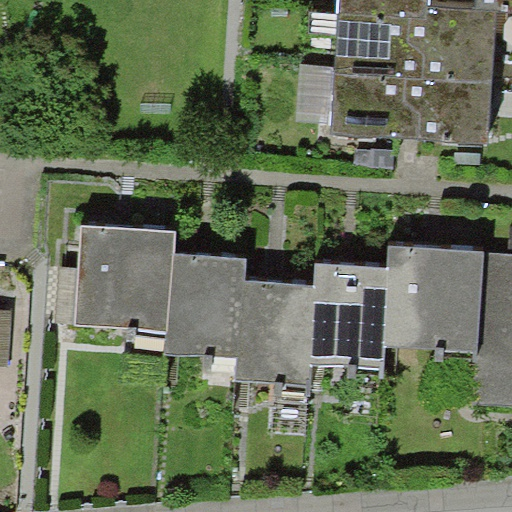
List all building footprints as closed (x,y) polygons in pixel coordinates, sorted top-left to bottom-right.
[(432,0),(415,0),(415,8),(411,69),(407,131),(424,132),(428,69),(432,0)] [(432,0),(428,69),(499,73),(504,3),(483,2),(452,0),(432,0)] [(415,8),(344,3),(340,65),(411,69),(415,8)] [(411,69),(340,65),(336,127),(407,131),(411,69)] [(499,73),(428,69),(424,132),(495,137),(499,73)] [(183,247),(184,225),(91,219),(83,319),(177,325),(183,247)] [(488,347),(496,247),(402,240),(400,263),(395,340),(488,347)] [(253,275),(255,252),(183,247),(177,325),(176,347),(248,352),(253,275)] [(395,340),(400,263),(326,258),(325,281),(319,358),(393,363),(395,340)] [(319,358),(325,281),(253,275),(248,352),(246,376),(317,381),(319,358)]
